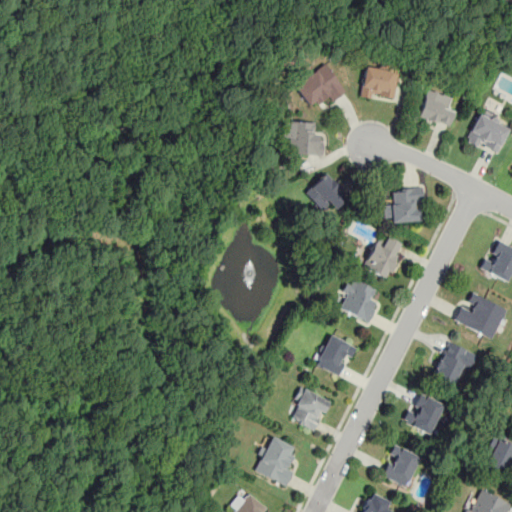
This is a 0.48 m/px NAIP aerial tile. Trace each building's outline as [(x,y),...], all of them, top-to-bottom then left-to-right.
[(307,107),(324,94),(330,101),(345,90),(323,61),(291,85),(307,107)] [(397,70),(364,64),(358,94),(391,100),(397,70)] [(447,125),(455,98),(425,89),(417,116),(447,125)] [(465,139),(495,153),(507,126),(477,112),(465,139)] [(321,133),(312,133),(312,121),(285,121),(285,154),(321,153),(321,133)] [(327,202),(334,208),(347,195),(323,172),(303,192),(320,209),(327,202)] [(391,188),(392,200),(382,201),(383,222),(421,220),(419,186),(391,188)] [(381,245),(373,241),(361,265),(384,277),(401,243),(386,235),(381,245)] [(477,267),(504,282),(511,267),(511,246),(499,239),(488,258),(484,255),(477,267)] [(373,288),(349,276),(334,306),(365,322),(376,302),(368,298),(373,288)] [(489,339),(506,310),(474,292),(466,306),(459,301),(450,317),(489,339)] [(353,345),(327,333),(313,364),(339,376),(353,345)] [(450,383),(457,369),(466,373),(476,354),(447,339),(430,372),(450,383)] [(296,410),(292,419),(312,429),(328,400),(299,384),(288,405),(296,410)] [(443,403),(416,391),(402,421),(428,433),(443,403)] [(284,485),(293,467),(284,463),(293,445),(267,433),(250,470),(284,485)] [(511,443),(496,435),(481,463),(504,474),(509,464),(511,465),(511,443)] [(379,474),(404,486),(418,455),(393,443),(379,474)] [(503,511),(508,502),(478,488),(467,511),(503,511)] [(230,506),(235,509),(232,511),(269,511),(271,510),(242,489),(230,506)] [(387,511),(392,502),(368,491),(358,511),(387,511)]
